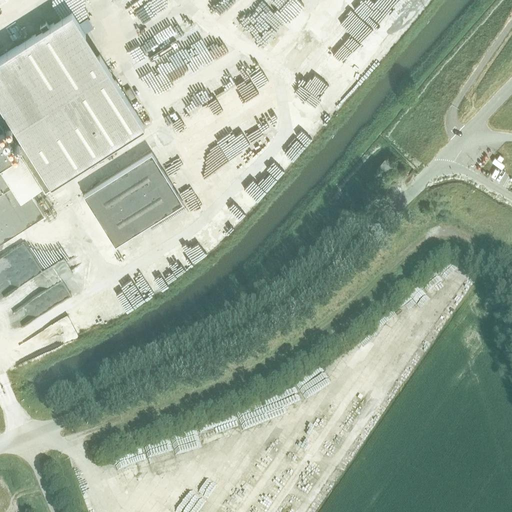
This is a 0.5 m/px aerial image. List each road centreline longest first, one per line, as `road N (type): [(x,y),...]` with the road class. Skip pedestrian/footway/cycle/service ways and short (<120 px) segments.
road 1 (residential): [(41,430),(59,442),(194,394),(289,349),(417,243),(442,232),(467,236),(511,268)]
road 2 (residential): [(41,430),(226,355),(309,300),(441,168)]
road 3 (unknown): [(92,0),(178,147)]
road 4 (unclassified): [(511,17),(452,108),(450,121),(463,137)]
